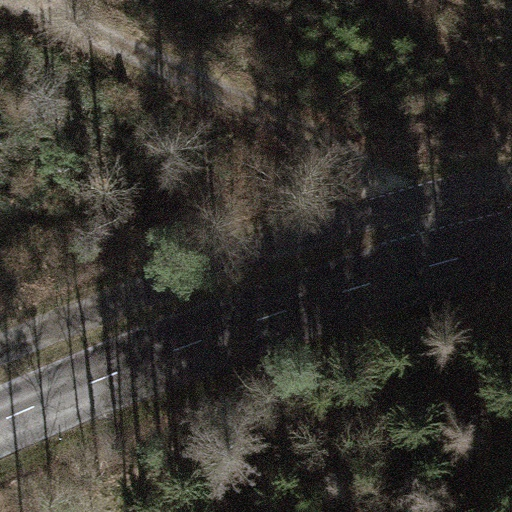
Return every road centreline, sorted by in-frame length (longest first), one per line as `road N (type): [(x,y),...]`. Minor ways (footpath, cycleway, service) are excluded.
road 1 (tertiary): [(0,429),(336,290),(511,242)]
road 2 (track): [(21,0),(325,143),(416,200),(473,251)]
